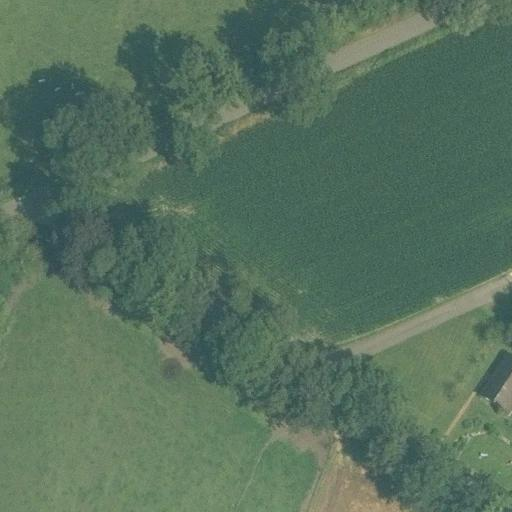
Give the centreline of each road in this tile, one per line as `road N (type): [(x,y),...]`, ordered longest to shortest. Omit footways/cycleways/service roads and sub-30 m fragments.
road 1 (unclassified): [(459,511),(21,212)]
road 2 (unclassified): [(21,212),(478,0)]
